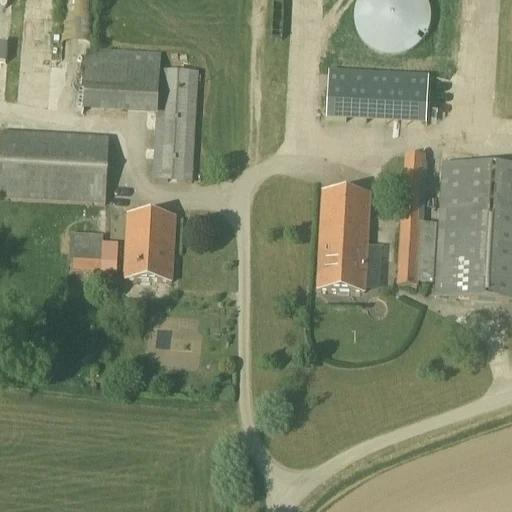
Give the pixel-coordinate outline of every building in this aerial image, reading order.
[(5,0),(0,17),(0,21),(8,24),(15,0),(5,0)] [(61,0),(61,42),(89,42),(89,0),(61,0)] [(355,10),(354,21),(355,31),(359,40),(366,48),(375,54),(385,58),(395,58),(405,56),(414,51),(422,44),(427,35),(430,25),(430,14),(427,4),(424,0),(359,0),(359,1),(355,10)] [(82,117),(155,121),(151,184),(192,186),(198,75),(159,74),(160,56),(85,52),(82,117)] [(328,74),(325,126),(426,131),(429,79),(328,74)] [(108,141),(0,135),(0,203),(105,209),(108,141)] [(421,226),(424,171),(425,159),(404,158),(401,210),(394,210),(393,220),(400,221),(396,290),(417,291),(417,286),(434,287),(433,301),(511,305),(511,170),(442,166),(438,226),(421,226)] [(365,296),(370,198),(322,195),(317,293),(365,296)] [(126,219),(123,283),(171,286),(175,221),(126,219)] [(103,239),(70,237),(69,265),(73,265),(73,273),(101,275),(103,239)]
